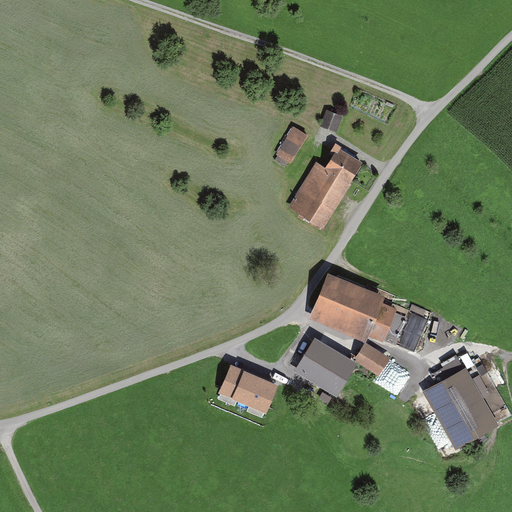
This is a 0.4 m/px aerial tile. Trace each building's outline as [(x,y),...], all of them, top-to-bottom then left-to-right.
[(326,111),(321,124),(336,130),(341,117),(326,111)] [(292,127),(275,154),(290,164),(308,137),(292,127)] [(315,160),(286,209),(324,231),(363,163),(335,147),(324,165),(315,160)] [(309,322),(365,342),(367,338),(387,345),(400,310),(381,303),(384,296),(326,275),(309,322)] [(445,339),(453,322),(448,320),(441,337),(445,339)] [(309,339),(292,370),(330,392),(347,362),(309,339)] [(365,343),(352,362),(396,393),(409,374),(365,343)] [(268,412),(280,380),(232,361),(219,393),(268,412)] [(465,368),(421,392),(453,450),(496,427),(465,368)]
